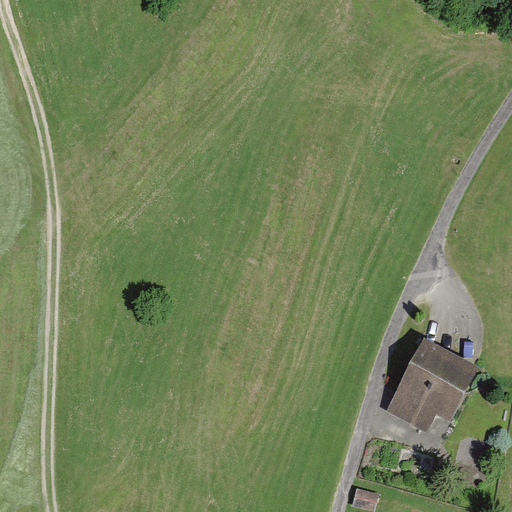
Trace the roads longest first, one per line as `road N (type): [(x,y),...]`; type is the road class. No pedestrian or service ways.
road 1 (track): [(52,511),(53,196),(41,115),(6,0)]
road 2 (unclassified): [(511,101),(386,339),(340,511)]
